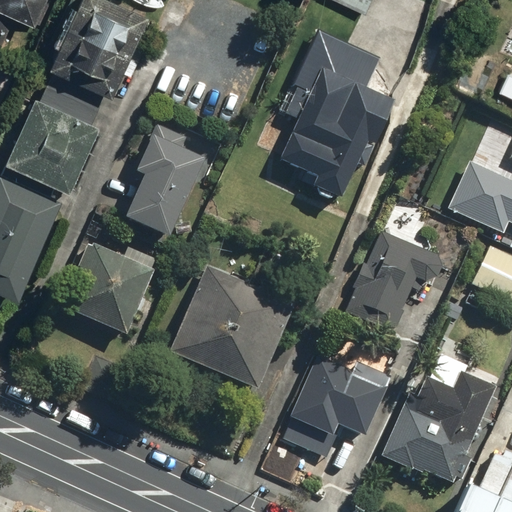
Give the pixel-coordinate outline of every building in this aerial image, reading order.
[(45,0),(0,0),(0,41),(12,15),(34,25),(45,0)] [(149,14),(115,0),(77,0),(66,26),(58,23),(49,44),(57,48),(47,70),(111,97),(121,72),(128,75),(143,40),(139,39),(149,14)] [(334,0),(364,14),(370,0),(334,0)] [(380,59),(316,30),(290,87),(295,89),(282,116),(294,121),(276,163),(313,180),(308,190),(340,204),(356,168),(363,171),(371,153),(365,149),(366,146),(373,149),(394,104),(365,90),(380,59)] [(0,60),(0,103),(15,66),(0,60)] [(96,125),(32,96),(1,163),(65,192),(96,125)] [(186,139),(156,125),(133,176),(140,179),(121,221),(167,241),(203,162),(180,152),(186,139)] [(507,223),(511,225),(511,171),(502,166),(497,177),(469,163),(447,210),(501,236),(507,223)] [(61,201),(0,173),(0,293),(16,301),(61,201)] [(352,291),(341,316),(392,337),(402,314),(400,313),(405,301),(415,305),(424,286),(426,287),(433,281),(439,268),(435,257),(380,234),(380,233),(367,265),(362,263),(350,290),(352,291)] [(80,270),(62,312),(124,339),(153,271),(91,245),(91,246),(87,245),(77,268),(80,270)] [(511,257),(490,247),(470,284),(511,305),(511,257)] [(255,394),(294,305),(207,267),(168,356),(255,394)] [(315,356),(288,420),(332,439),(337,428),(364,439),(390,378),(354,363),(351,371),(315,356)] [(451,486),(495,387),(460,372),(452,389),(426,377),(417,397),(409,394),(380,459),(411,472),(421,476),(422,474),(451,486)] [(511,511),(511,467),(483,453),(453,511),(511,511)]
